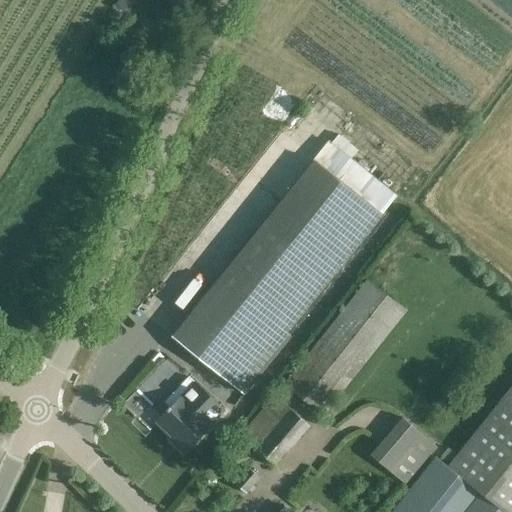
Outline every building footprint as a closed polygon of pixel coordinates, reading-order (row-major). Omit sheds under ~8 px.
[(205,6),(208,0),(175,0),(174,3),(196,14),(201,4),(205,6)] [(328,140),(281,199),(266,217),(265,217),(216,278),(217,279),(171,335),(244,394),(291,336),(287,332),(335,272),(334,272),(396,195),(352,159),(359,150),(339,134),(331,143),(328,140)] [(367,277),(283,382),(324,415),(407,310),(367,277)] [(185,391),(157,421),(186,449),(223,410),(188,376),(179,385),(185,391)] [(511,511),(511,382),(448,463),(436,454),(389,511),(511,511)] [(149,406),(135,392),(122,404),(137,418),(149,406)] [(276,398),(242,438),(276,466),(310,425),(276,398)] [(405,485),(438,448),(403,418),(371,455),(405,485)] [(245,493),(261,476),(247,465),(232,482),(245,493)]
